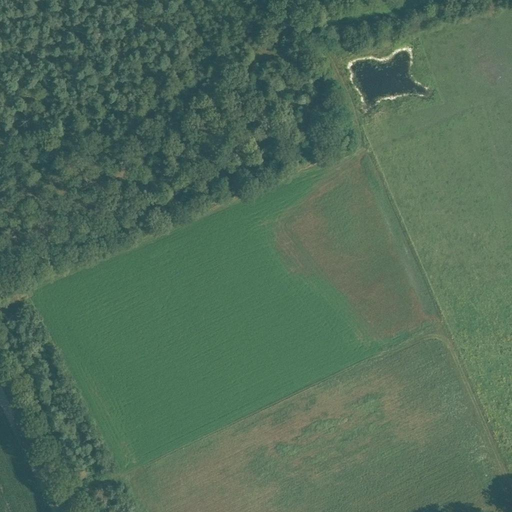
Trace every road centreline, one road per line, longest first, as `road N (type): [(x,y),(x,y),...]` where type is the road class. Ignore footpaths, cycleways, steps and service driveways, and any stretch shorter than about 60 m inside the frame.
road 1 (track): [(213,54),(276,22),(379,0)]
road 2 (track): [(305,13),(362,144)]
